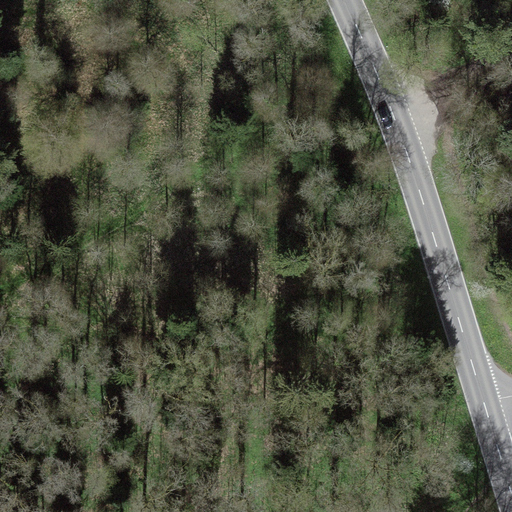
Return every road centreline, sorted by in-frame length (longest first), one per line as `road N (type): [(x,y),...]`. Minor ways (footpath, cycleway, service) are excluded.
road 1 (primary): [(486,409),(399,130),(345,0)]
road 2 (track): [(511,32),(399,130)]
